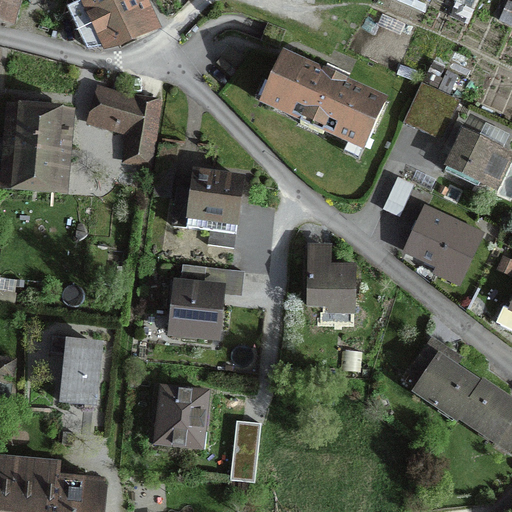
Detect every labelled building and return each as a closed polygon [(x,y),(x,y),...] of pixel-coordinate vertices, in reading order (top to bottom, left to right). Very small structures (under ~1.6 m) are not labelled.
[(0,0),(0,13),(8,16),(11,0),(0,0)] [(150,29),(136,0),(93,0),(71,11),(89,49),(117,44),(150,29)] [(322,75),(283,56),(262,102),(302,120),(300,124),(323,134),(325,130),(364,148),(385,103),(345,85),(347,81),(324,71),(322,75)] [(129,128),(124,161),(148,165),(157,107),(132,103),(133,102),(98,92),(91,116),(129,128)] [(443,146),(459,112),(420,93),(403,127),(443,146)] [(10,181),(59,185),(65,119),(15,114),(10,170),(2,169),(0,187),(0,188),(9,189),(10,181)] [(511,156),(464,133),(446,171),(464,180),(466,176),(495,189),(511,156)] [(171,171),(160,169),(156,196),(167,198),(171,171)] [(210,232),(236,235),(244,180),(194,173),(190,202),(177,201),(173,227),(210,232)] [(480,236),(426,211),(407,252),(438,266),(435,272),(459,283),(480,236)] [(208,245),(234,249),(236,235),(210,232),(208,245)] [(325,248),(309,248),(308,306),(354,306),(355,268),(325,267),(325,248)] [(217,294),(180,291),(175,336),(196,339),(196,331),(213,332),(217,294)] [(511,305),(510,310),(505,307),(499,319),(501,325),(511,329),(511,305)] [(416,391),(458,419),(482,384),(482,383),(480,386),(439,359),(445,350),(431,341),(414,366),(427,374),(416,391)] [(101,348),(67,344),(61,402),(95,406),(101,348)] [(511,404),(482,384),(458,419),(459,419),(461,417),(497,441),(503,432),(511,438),(511,404)] [(207,394),(163,389),(157,443),(178,445),(178,446),(205,449),(206,440),(202,439),(207,394)] [(257,483),(259,459),(245,458),(242,481),(257,483)] [(97,511),(100,483),(75,480),(76,469),(0,461),(0,511),(97,511)]
